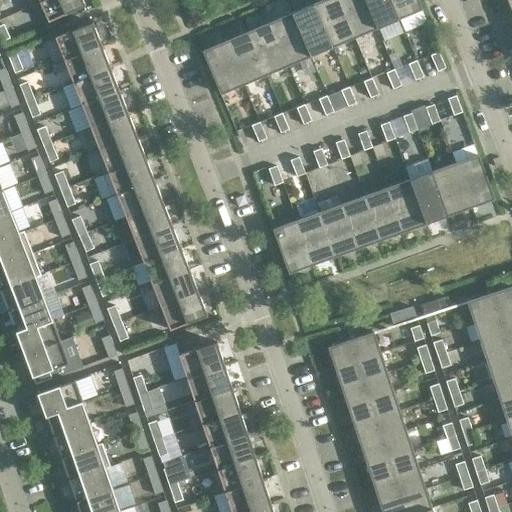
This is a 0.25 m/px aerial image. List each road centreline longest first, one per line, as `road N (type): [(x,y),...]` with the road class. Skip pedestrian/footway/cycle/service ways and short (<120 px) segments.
road 1 (residential): [(325,511),(258,312),(134,0)]
road 2 (residential): [(511,164),(446,0)]
